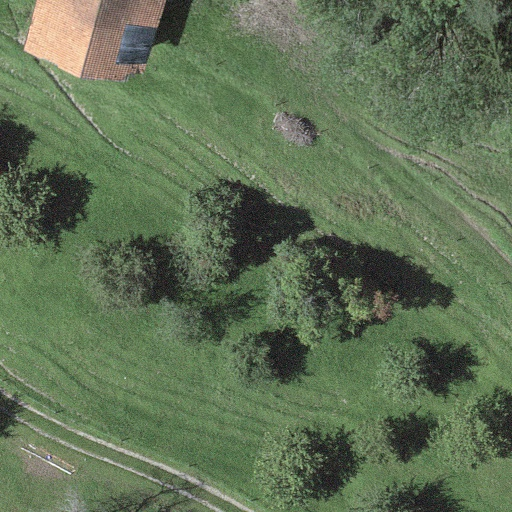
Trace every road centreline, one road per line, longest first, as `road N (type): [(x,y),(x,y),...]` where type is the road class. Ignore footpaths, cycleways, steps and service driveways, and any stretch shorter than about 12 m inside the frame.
road 1 (track): [(511,283),(226,0)]
road 2 (track): [(0,386),(59,430),(245,511)]
